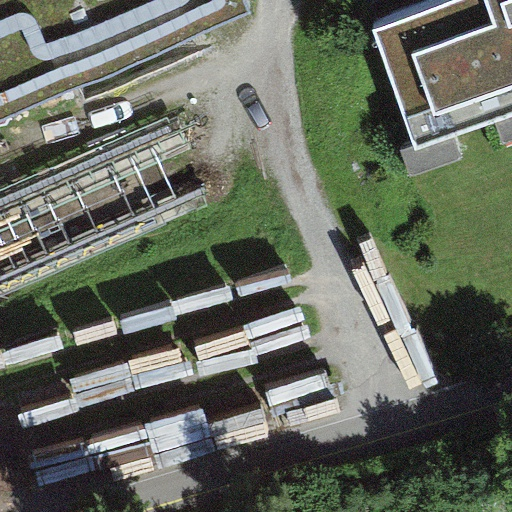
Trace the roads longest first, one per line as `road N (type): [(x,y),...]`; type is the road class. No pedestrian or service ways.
road 1 (track): [(271,0),(266,95),(389,425)]
road 2 (residential): [(511,387),(104,511)]
